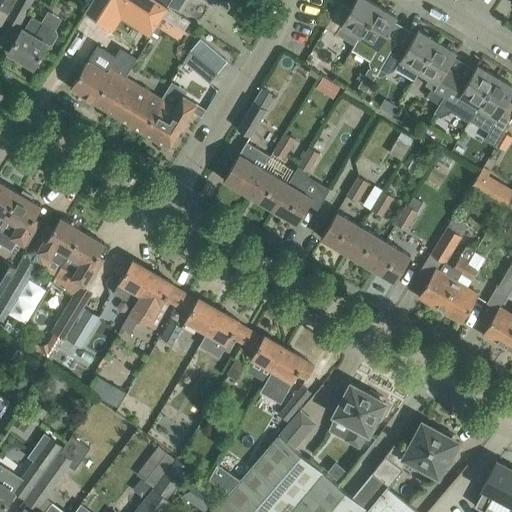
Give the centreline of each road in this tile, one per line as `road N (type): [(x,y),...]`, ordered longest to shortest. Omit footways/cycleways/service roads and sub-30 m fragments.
road 1 (residential): [(511,407),(170,209)]
road 2 (residential): [(170,209),(279,22),(284,0)]
road 3 (residential): [(170,209),(0,105)]
